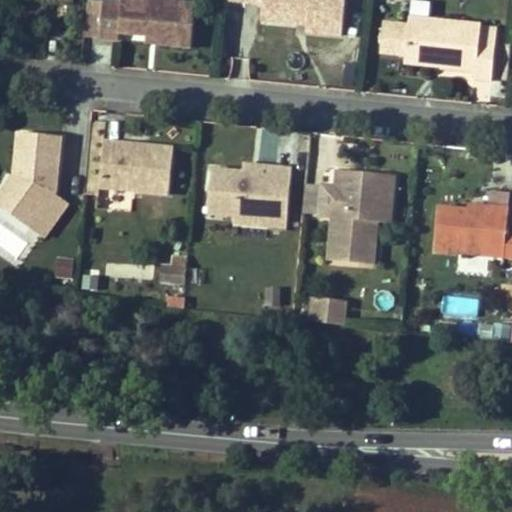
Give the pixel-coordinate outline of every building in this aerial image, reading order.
[(133,0),(131,0),(131,4),(112,2),(108,40),(127,42),(127,33),(155,36),(166,37),(165,46),(200,50),(205,7),(133,0)] [(258,0),(258,4),(290,8),(290,14),(301,26),(305,27),(309,23),(318,24),(317,29),(317,35),(352,39),(356,0),(258,0)] [(493,43),(495,27),(425,18),(420,56),(455,60),(454,70),(489,74),(488,80),(504,82),(508,45),(493,43)] [(155,36),(154,46),(165,46),(166,37),(155,36)] [(15,202),(35,218),(30,225),(45,236),(69,202),(56,192),(59,186),(64,138),(27,134),(23,179),(28,183),(15,202)] [(131,147),(114,145),(110,191),(179,199),(184,153),(158,150),(157,156),(131,153),(131,147)] [(158,150),(131,147),(131,153),(157,156),(158,150)] [(309,159),(309,182),(332,181),(332,159),(309,159)] [(257,165),(256,175),(287,178),(287,168),(257,165)] [(256,175),(225,172),(220,215),(244,217),(282,221),(281,231),(298,232),(304,170),(287,168),(287,178),(256,175)] [(353,213),(346,212),(340,263),(386,267),(390,226),(396,227),(400,194),(391,193),(392,178),(350,173),(348,190),(355,191),(353,213)] [(409,180),(392,178),(391,193),(400,194),(396,227),(405,228),(409,180)] [(15,202),(28,183),(23,179),(3,205),(30,225),(35,218),(15,202)] [(484,212),(455,210),(451,254),(511,259),(511,209),(494,208),(493,213),(484,212)] [(244,217),(243,227),(281,231),(282,221),(244,217)] [(0,249),(14,261),(27,244),(1,222),(0,223),(0,249)] [(73,278),(75,259),(56,257),(54,276),(73,278)] [(198,268),(183,266),(181,286),(196,288),(198,268)] [(265,308),(281,307),(279,287),(263,288),(265,308)] [(308,298),(307,324),(346,326),(347,300),(308,298)]
